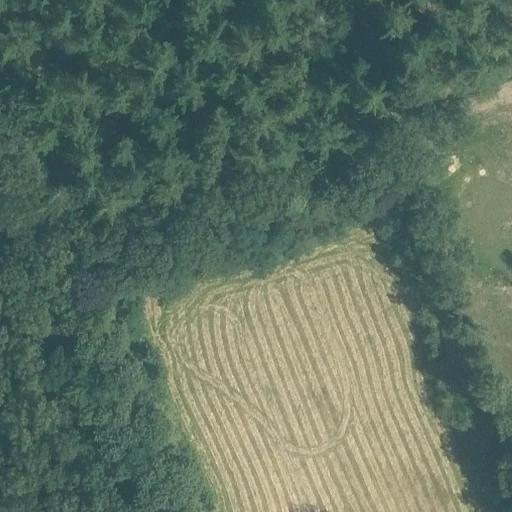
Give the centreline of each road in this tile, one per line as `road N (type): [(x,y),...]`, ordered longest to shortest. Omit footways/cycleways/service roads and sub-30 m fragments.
road 1 (track): [(31,189),(101,188),(209,171),(377,118),(511,45)]
road 2 (track): [(125,511),(23,247),(27,138),(0,52)]
